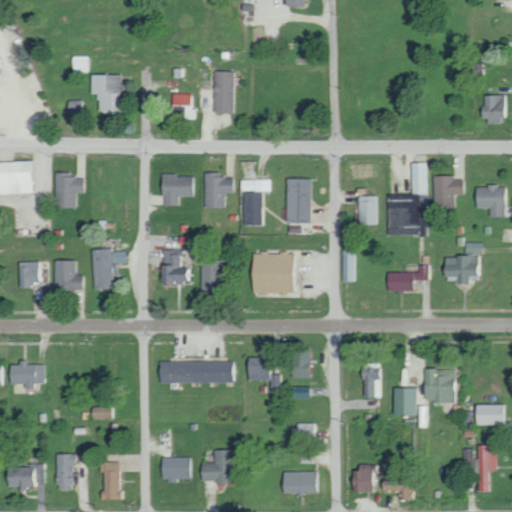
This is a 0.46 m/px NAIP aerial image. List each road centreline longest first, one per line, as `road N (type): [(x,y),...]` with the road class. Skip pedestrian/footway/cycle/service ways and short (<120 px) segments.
road 1 (residential): [(511,148),(0,143)]
road 2 (residential): [(0,327),(511,326)]
road 3 (residential): [(145,511),(144,63)]
road 4 (residential): [(337,327),(331,0)]
road 5 (residential): [(340,511),(337,327)]
